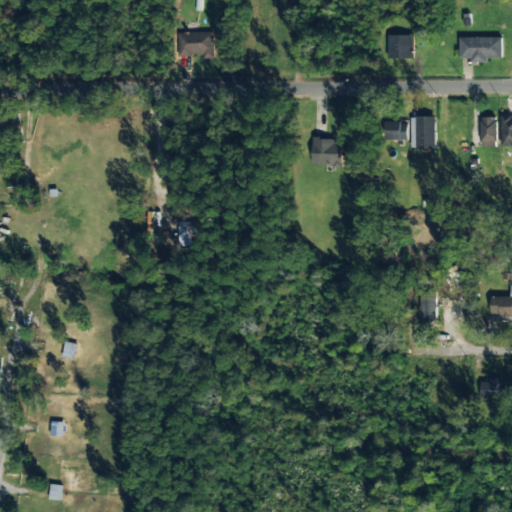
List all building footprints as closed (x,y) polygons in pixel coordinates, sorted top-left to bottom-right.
[(213,33),(175,33),(175,56),(214,55),(213,33)] [(414,36),(388,35),(387,59),(413,59),(414,36)] [(502,58),(502,37),(459,38),(460,58),(471,58),(471,63),(487,63),(487,59),(502,58)] [(511,116),(501,116),(501,146),(511,145),(511,116)] [(435,117),(410,117),(411,149),(436,148),(435,117)] [(480,148),(496,148),(497,118),(481,117),(480,148)] [(407,141),(408,120),(387,119),(386,140),(407,141)] [(343,140),(313,139),(312,166),(342,167),(343,140)] [(192,222),(178,222),(177,246),(191,247),(192,222)] [(421,319),(437,318),(436,293),(420,293),(421,319)] [(511,315),(511,296),(491,297),(492,316),(511,315)] [(63,358),(75,360),(77,344),(65,342),(63,358)] [(481,380),(481,397),(509,398),(510,384),(502,383),(502,381),(481,380)] [(61,501),(63,486),(51,485),(49,499),(61,501)]
